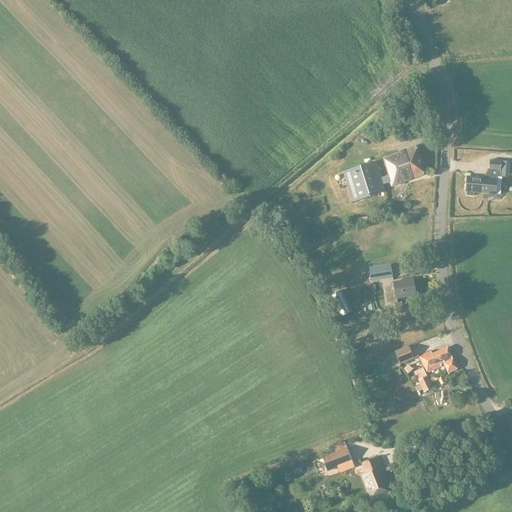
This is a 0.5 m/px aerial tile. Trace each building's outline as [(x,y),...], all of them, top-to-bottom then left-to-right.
[(380,178),(374,161),(342,172),(352,202),(385,191),(382,185),(390,182),(391,186),(424,175),(414,148),(382,159),(388,176),(380,178)] [(488,179),(467,177),(466,191),(466,196),(472,196),(473,192),(499,194),(500,184),(496,184),(496,177),(507,178),(508,162),(489,160),(488,179)] [(368,268),(370,280),(392,277),(390,265),(368,268)] [(394,287),(384,288),(386,304),(396,303),(396,298),(408,296),(410,298),(412,298),(413,296),(415,295),(413,279),(393,282),(394,287)] [(413,360),(410,352),(408,346),(394,352),(397,358),(399,365),(413,360)] [(457,370),(452,359),(447,348),(432,355),(430,352),(419,357),(426,374),(441,367),(440,365),(441,364),(442,365),(444,365),(448,374),(457,370)] [(427,376),(426,377),(421,368),(413,372),(417,381),(418,384),(413,386),(416,392),(421,389),(422,393),(433,389),(427,376)] [(346,448),(322,457),(327,471),(351,462),(346,448)] [(378,457),(361,463),(365,473),(362,475),(371,499),(389,492),(381,471),(383,470),(378,457)]
